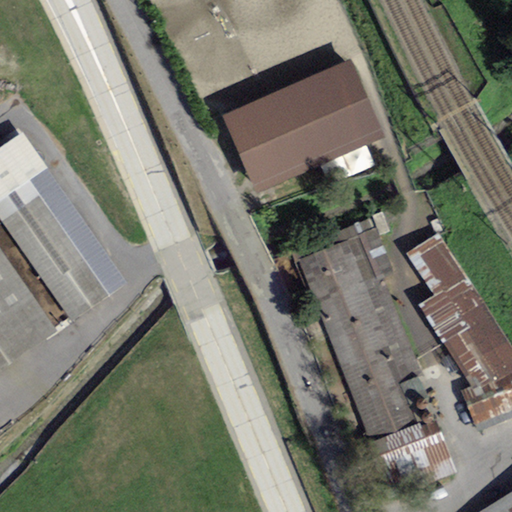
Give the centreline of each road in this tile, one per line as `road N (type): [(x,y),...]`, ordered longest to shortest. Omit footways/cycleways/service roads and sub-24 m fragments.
road 1 (unclassified): [(122,0),(356,511)]
road 2 (primary): [(287,511),(99,67)]
